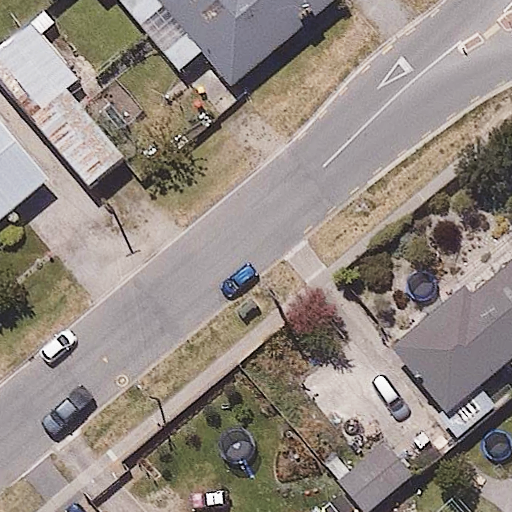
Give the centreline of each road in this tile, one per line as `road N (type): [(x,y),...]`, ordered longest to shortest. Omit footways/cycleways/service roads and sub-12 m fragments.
road 1 (residential): [(363,130),(0,436)]
road 2 (residential): [(363,130),(478,0)]
road 3 (residential): [(511,53),(363,130)]
